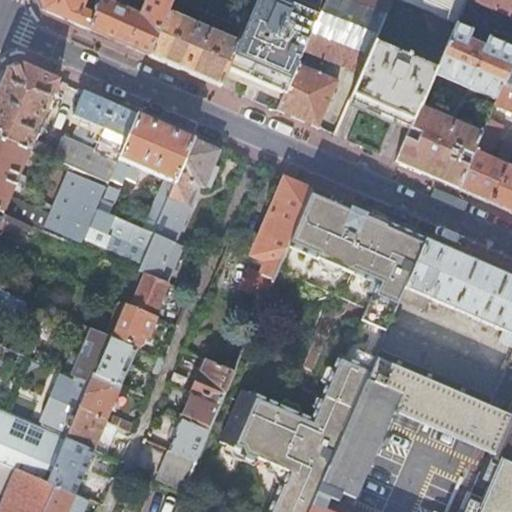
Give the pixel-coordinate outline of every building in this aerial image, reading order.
[(84,28),(95,0),(40,0),(45,12),(84,28)] [(164,20),(117,0),(95,0),(84,28),(143,53),(150,56),(164,20)] [(117,0),(164,20),(168,13),(172,1),(170,0),(117,0)] [(257,0),(246,27),(239,43),(240,43),(228,71),(255,83),(284,95),(297,65),(324,0),(257,0)] [(326,0),(305,53),(361,75),(374,44),(392,0),(326,0)] [(400,0),(457,24),(467,0),(400,0)] [(511,0),(470,0),(511,16),(511,0)] [(222,87),(228,71),(240,43),(239,43),(168,13),(164,20),(150,56),(183,71),(222,87)] [(456,27),(437,71),(435,75),(497,100),(503,85),(511,63),(511,50),(488,40),(484,49),(467,42),(471,34),(456,27)] [(374,44),(361,75),(350,101),(403,124),(411,128),(420,107),(421,108),(435,75),(437,71),(374,44)] [(511,63),(503,85),(511,88),(511,63)] [(338,83),(297,65),(284,95),(277,111),(318,129),(327,108),(338,83)] [(111,180),(138,116),(111,105),(83,93),(72,118),(82,122),(103,132),(95,151),(73,142),(64,138),(57,152),(45,147),(33,142),(36,135),(39,136),(42,128),(39,127),(58,82),(22,66),(7,71),(0,89),(0,138),(29,151),(108,185),(111,180)] [(511,88),(503,85),(497,100),(495,104),(511,111),(511,88)] [(420,107),(411,128),(410,130),(419,135),(415,144),(406,139),(396,163),(429,177),(458,189),(482,134),(421,108),(420,107)] [(104,248),(140,264),(194,140),(165,128),(138,116),(111,180),(121,185),(125,179),(135,183),(141,170),(167,180),(163,182),(142,230),(109,216),(112,207),(101,202),(85,240),(104,248)] [(488,120),(482,134),(458,189),(482,200),(511,212),(511,168),(511,169),(511,168),(511,167),(506,165),(511,150),(511,146),(502,143),(499,148),(497,155),(498,156),(496,161),(483,155),(485,152),(494,148),(502,125),(488,120)] [(82,122),(73,142),(95,151),(103,132),(82,122)] [(0,212),(3,214),(42,230),(49,215),(9,199),(17,179),(24,182),(26,178),(20,175),(29,151),(0,138),(0,212)] [(145,275),(167,285),(184,247),(178,244),(170,241),(183,211),(194,185),(202,188),(204,189),(205,186),(209,188),(214,177),(210,175),(221,152),(194,140),(140,264),(137,271),(137,272),(145,275)] [(278,268),(290,241),(312,191),(286,180),(268,220),(252,256),(278,268)] [(170,241),(178,244),(202,188),(194,185),(183,211),(170,241)] [(317,286),(325,290),(345,298),(356,303),(368,308),(363,320),(350,349),(355,350),(375,359),(379,349),(389,326),(401,298),(404,290),(426,240),(405,231),(383,222),(356,210),(334,201),(312,191),(290,241),(278,268),(273,281),(269,289),(278,293),(284,308),(313,297),(317,286)] [(511,277),(483,265),(426,240),(404,290),(401,298),(422,307),(426,297),(502,330),(497,342),(511,348),(511,277)] [(133,269),(137,271),(140,264),(104,248),(101,256),(133,269)] [(240,288),(265,299),(269,289),(273,281),(248,270),(240,288)] [(161,300),(167,285),(145,275),(130,308),(154,318),(161,300)] [(0,290),(10,295),(13,287),(0,281),(0,290)] [(0,320),(16,327),(26,302),(10,295),(0,290),(0,320)] [(147,338),(156,319),(154,318),(130,308),(127,307),(113,340),(133,348),(137,350),(141,341),(143,336),(147,338)] [(389,326),(379,349),(493,398),(503,376),(389,326)] [(109,338),(104,336),(90,330),(71,375),(90,383),(94,375),(109,338)] [(133,348),(113,340),(109,338),(94,375),(117,385),(125,366),(133,348)] [(309,511),(366,380),(370,371),(375,359),(355,350),(350,349),(345,360),(339,357),(333,371),(327,386),(321,398),(315,413),(312,420),(299,415),(279,406),(241,390),(219,442),(226,445),(241,452),(243,458),(255,463),(257,459),(268,463),(289,472),(283,486),(281,485),(269,511),(309,511)] [(370,371),(366,380),(309,511),(511,511),(511,417),(511,418),(490,409),(495,398),(493,398),(379,349),(375,359),(370,371)] [(200,362),(184,356),(177,379),(193,384),(200,362)] [(194,393),(220,403),(234,373),(207,362),(200,378),(199,377),(198,379),(192,392),(194,393)] [(327,386),(333,371),(331,370),(329,371),(324,383),(325,385),(327,386)] [(67,374),(62,371),(38,427),(66,439),(77,415),(79,410),(83,399),(90,383),(71,375),(67,374)] [(83,399),(79,410),(110,424),(117,409),(125,388),(117,385),(94,375),(90,383),(83,399)] [(182,420),(208,431),(220,403),(194,393),(188,406),(182,420)] [(315,413),(321,398),(319,397),(317,398),(312,410),(313,412),(315,413)] [(280,403),(279,406),(299,415),(300,412),(298,406),(286,401),(280,403)] [(66,439),(38,427),(0,410),(0,463),(47,483),(66,439)] [(66,439),(93,451),(103,430),(104,427),(116,432),(118,428),(114,426),(110,424),(79,410),(77,415),(66,439)] [(118,428),(129,432),(131,426),(120,421),(120,422),(117,420),(114,426),(118,428)] [(176,438),(170,451),(196,461),(208,431),(182,420),(181,420),(181,421),(175,433),(174,436),(176,438)] [(95,459),(98,453),(93,451),(66,439),(47,483),(55,487),(83,498),(83,497),(85,492),(77,488),(90,459),(91,457),(95,459)] [(241,452),(226,445),(222,454),(240,462),(242,461),(243,458),(241,452)] [(196,461),(170,451),(158,479),(183,490),(196,461)] [(44,511),(55,487),(47,483),(0,463),(0,493),(7,496),(0,511),(44,511)] [(289,472),(268,463),(265,471),(266,473),(274,476),(277,483),(281,485),(283,486),(289,472)] [(83,497),(103,505),(111,485),(92,476),(85,492),(83,497)] [(80,504),(83,498),(55,487),(44,511),(66,511),(72,500),(80,504)]
